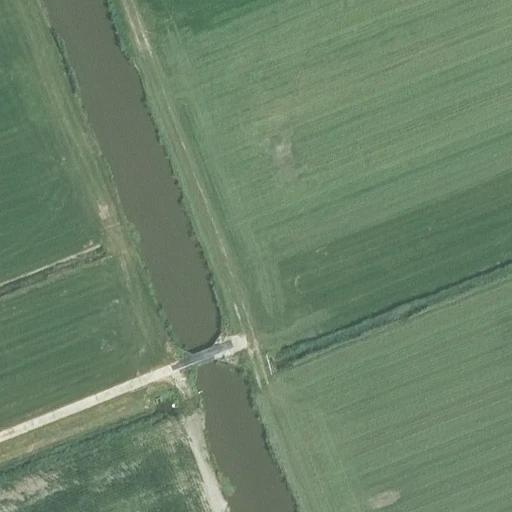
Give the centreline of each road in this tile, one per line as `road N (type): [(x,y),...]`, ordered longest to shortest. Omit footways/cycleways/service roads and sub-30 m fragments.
road 1 (track): [(268,392),(124,0)]
road 2 (track): [(249,339),(0,439)]
